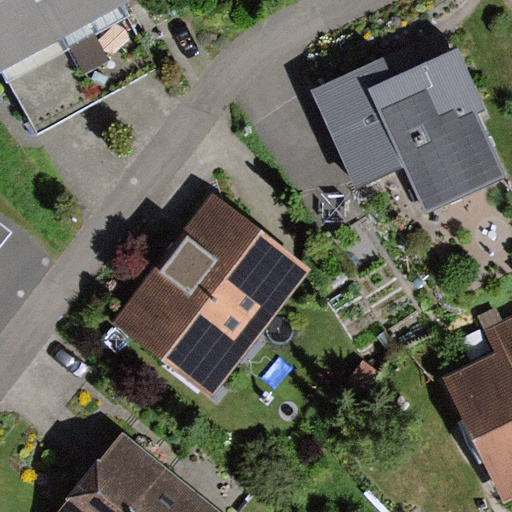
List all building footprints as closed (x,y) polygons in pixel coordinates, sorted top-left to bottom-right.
[(34,0),(0,0),(0,76),(1,78),(60,46),(34,0)] [(110,0),(34,0),(60,46),(118,13),(110,0)] [(445,47),(320,99),(377,234),(502,182),(445,47)] [(210,217),(128,325),(210,387),(292,280),(210,217)] [(511,336),(450,363),(510,502),(511,501),(511,336)] [(198,511),(128,453),(79,511),(198,511)]
